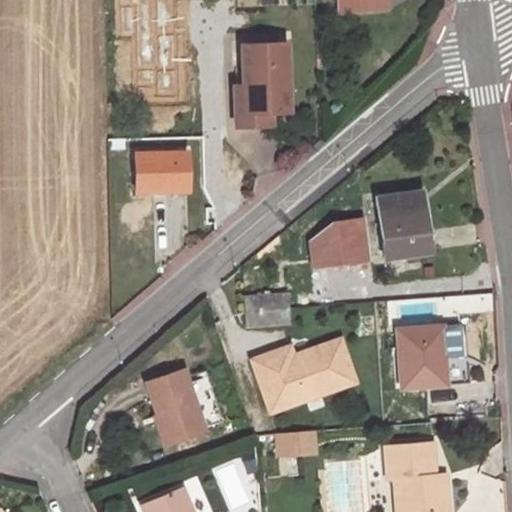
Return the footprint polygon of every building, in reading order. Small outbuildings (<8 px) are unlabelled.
[(338,0),(340,12),(385,9),(384,0),(338,0)] [(287,110),(284,45),(239,46),(241,89),(242,111),(268,110),(287,110)] [(268,110),(242,111),(241,89),(234,89),(235,126),(268,124),(268,112),(268,110)] [(185,190),(185,153),(134,154),(135,191),(185,190)] [(420,193),(375,199),(383,256),(428,250),(420,193)] [(288,309),(287,292),(242,296),(244,312),(288,309)] [(245,328),(290,324),(288,309),(244,312),(245,328)] [(402,386),(445,383),(443,357),(460,356),(458,325),(397,329),(402,386)] [(288,346),(250,360),(269,412),(354,382),(339,339),(292,356),(288,346)] [(184,368),(146,381),(166,443),(205,430),(184,368)] [(309,431),(274,434),(275,455),(311,452),(309,431)] [(393,480),(394,498),(405,504),(405,511),(446,511),(445,483),(434,483),(434,472),(431,442),(384,446),(387,480),(393,480)] [(434,472),(434,483),(445,483),(444,471),(434,472)] [(191,511),(181,487),(146,500),(150,511),(191,511)] [(405,511),(405,504),(394,498),(395,511),(405,511)]
